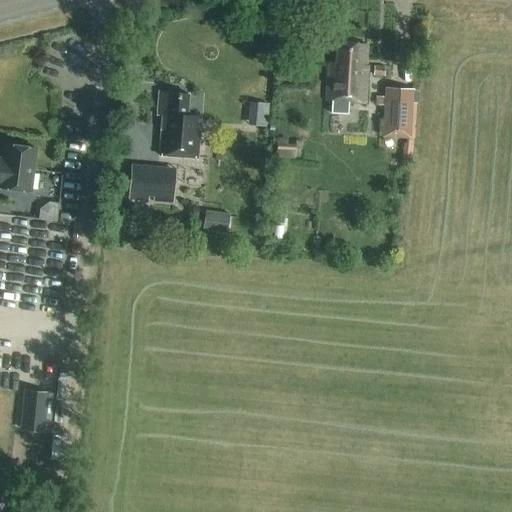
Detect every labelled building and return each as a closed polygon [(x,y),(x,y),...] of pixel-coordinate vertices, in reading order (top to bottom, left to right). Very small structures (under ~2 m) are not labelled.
[(335,66),(330,66),(326,65),(323,102),(327,102),(326,114),(359,117),(360,106),(362,106),(365,71),(363,71),(366,46),(337,43),(335,66)] [(384,77),(385,67),(375,66),(373,76),(384,77)] [(385,88),(381,138),(410,140),(413,89),(385,88)] [(199,160),(203,119),(194,119),(187,118),(189,96),(160,94),(158,116),(163,116),(159,156),(161,156),(161,157),(189,159),(190,159),(199,160)] [(250,122),(271,124),(273,102),(253,100),(250,122)] [(287,137),(276,137),(275,156),(295,158),(296,145),(286,145),(287,137)] [(0,160),(0,189),(31,193),(36,150),(5,146),(3,161),(0,160)] [(133,191),(172,195),(175,172),(135,168),(133,191)] [(231,214),(207,210),(204,229),(228,233),(231,214)] [(45,432),(49,392),(23,390),(20,430),(45,432)]
